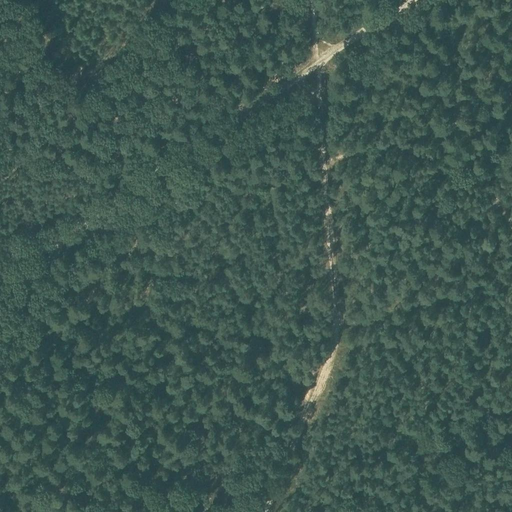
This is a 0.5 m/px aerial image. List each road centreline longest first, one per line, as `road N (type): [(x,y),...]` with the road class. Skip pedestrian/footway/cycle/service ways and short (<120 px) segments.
road 1 (track): [(310,0),(335,342),(267,511)]
road 2 (track): [(410,0),(60,243)]
